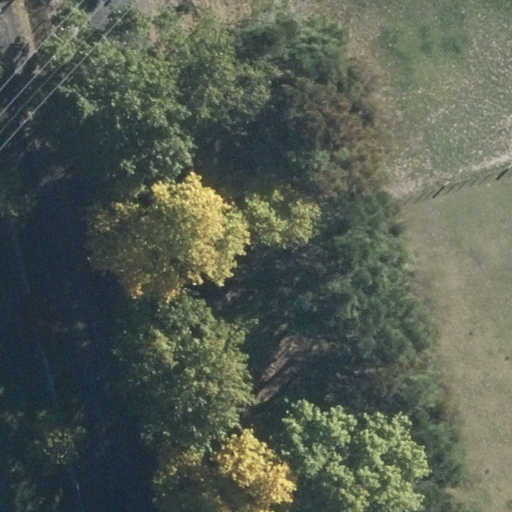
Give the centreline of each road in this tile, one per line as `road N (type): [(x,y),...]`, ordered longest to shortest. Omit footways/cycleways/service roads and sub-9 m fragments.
road 1 (track): [(278,511),(152,0)]
road 2 (track): [(137,511),(0,9)]
